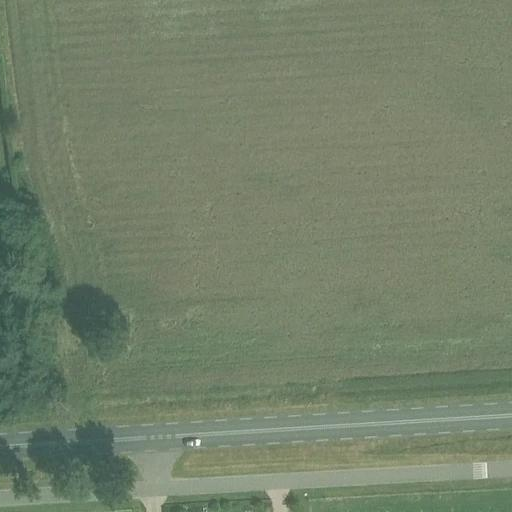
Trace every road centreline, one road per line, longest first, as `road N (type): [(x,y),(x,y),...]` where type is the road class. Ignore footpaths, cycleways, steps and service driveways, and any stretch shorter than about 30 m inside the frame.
road 1 (primary): [(144,438),(511,414)]
road 2 (unclassified): [(145,491),(511,472)]
road 3 (unclassified): [(0,499),(145,491)]
road 4 (primary): [(0,445),(144,438)]
